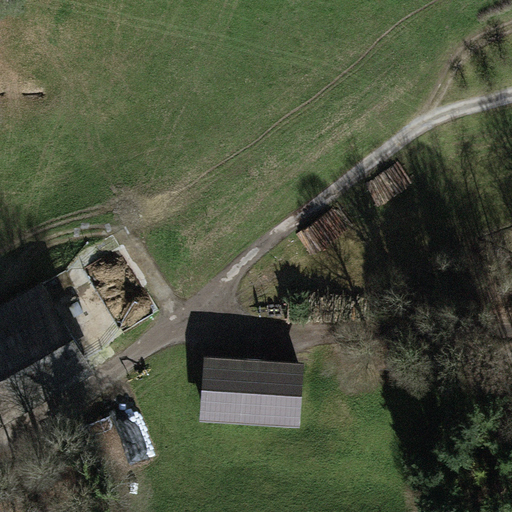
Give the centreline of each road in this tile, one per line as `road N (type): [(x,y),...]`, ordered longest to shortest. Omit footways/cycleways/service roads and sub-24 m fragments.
road 1 (track): [(511,99),(426,123),(95,387)]
road 2 (track): [(511,332),(185,321)]
road 3 (track): [(426,123),(474,46),(511,29)]
